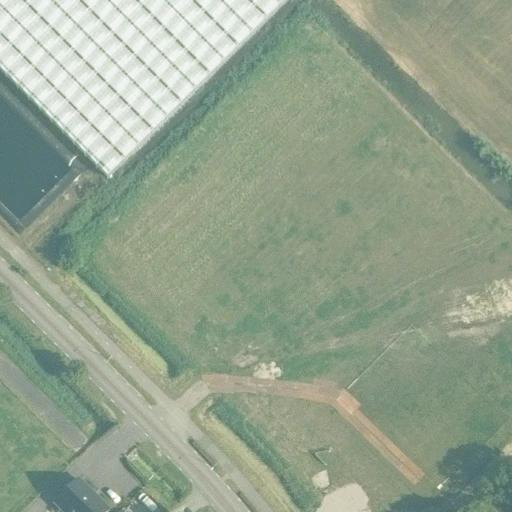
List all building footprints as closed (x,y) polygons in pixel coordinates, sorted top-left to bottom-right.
[(287,0),(0,0),(0,71),(108,180),(287,0)] [(341,58),(233,161),(287,215),(393,110),(341,58)] [(437,156),(331,261),(372,302),(478,198),(437,156)] [(485,467),(461,490),(480,509),(476,511),(511,511),(496,496),(504,487),(485,467)] [(79,481),(55,505),(61,511),(108,511),(109,511),(79,481)]
